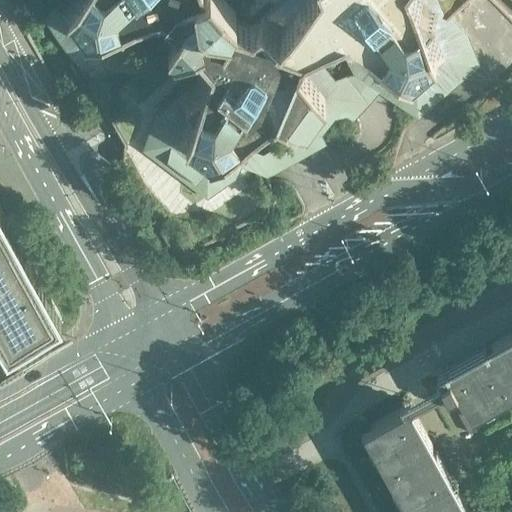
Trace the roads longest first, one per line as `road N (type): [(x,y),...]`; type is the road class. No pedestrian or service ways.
road 1 (tertiary): [(511,122),(157,314)]
road 2 (tertiary): [(185,361),(511,180)]
road 3 (tertiary): [(157,314),(0,42)]
road 4 (tertiary): [(0,111),(120,330)]
road 5 (tertiary): [(270,511),(185,361)]
road 6 (tertiary): [(0,459),(143,382)]
road 7 (tertiary): [(143,382),(214,511)]
road 8 (tertiary): [(120,330),(0,394)]
